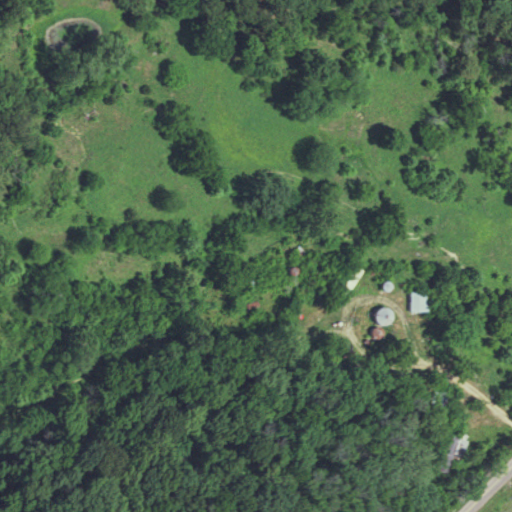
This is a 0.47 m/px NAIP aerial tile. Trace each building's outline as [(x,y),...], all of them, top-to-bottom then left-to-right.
[(339,300),(355,269),(342,262),(325,292),(339,300)] [(425,311),(425,291),(403,291),(403,311),(425,311)] [(377,308),(371,310),(373,323),(379,321),(377,308)] [(443,393),(414,376),(405,392),(434,408),(443,393)] [(431,471),(447,476),(460,439),(443,434),(431,471)]
